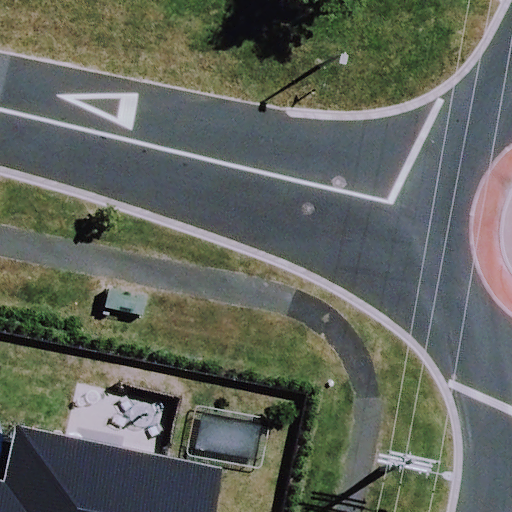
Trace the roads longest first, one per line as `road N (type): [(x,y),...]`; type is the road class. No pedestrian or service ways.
road 1 (residential): [(423,203),(0,113)]
road 2 (unclassified): [(511,359),(459,317),(436,272),(423,203)]
road 3 (unclassified): [(423,203),(464,127),(511,90)]
